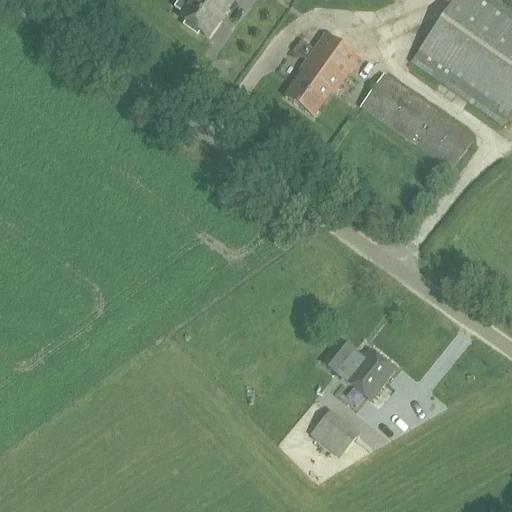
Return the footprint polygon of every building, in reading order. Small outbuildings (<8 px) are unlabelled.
[(200,33),(206,37),(232,0),(181,0),(189,6),(180,19),(186,23),(183,27),(197,37),(200,33)] [(457,0),(412,64),(501,126),(511,109),(511,9),(498,0),(457,0)] [(284,99),(314,119),(331,95),(333,96),(359,60),(325,36),(300,72),(302,74),(284,99)] [(361,110),(451,173),(473,141),(383,78),(361,110)] [(344,382),(371,403),(395,373),(368,352),(344,382)] [(341,382),(354,363),(341,354),(328,373),(341,382)] [(313,424),(323,413),(294,387),(284,398),(313,424)] [(323,419),(315,436),(348,452),(356,435),(323,419)]
